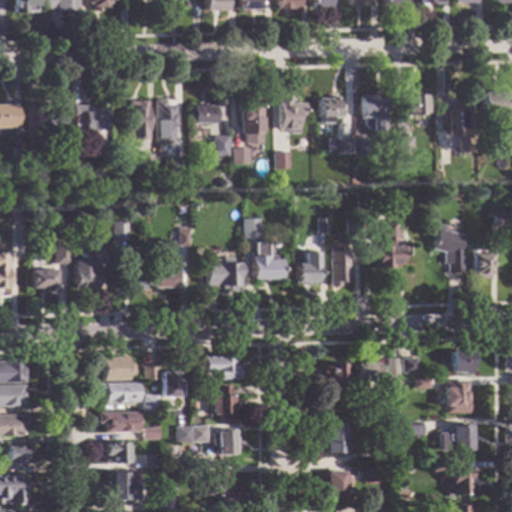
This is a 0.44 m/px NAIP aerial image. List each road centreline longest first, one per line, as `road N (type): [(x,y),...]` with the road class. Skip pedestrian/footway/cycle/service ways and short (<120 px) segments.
road 1 (residential): [(511,319),(0,336)]
road 2 (residential): [(511,43),(0,56)]
road 3 (residential): [(273,329),(276,511)]
road 4 (residential): [(63,511),(61,335)]
